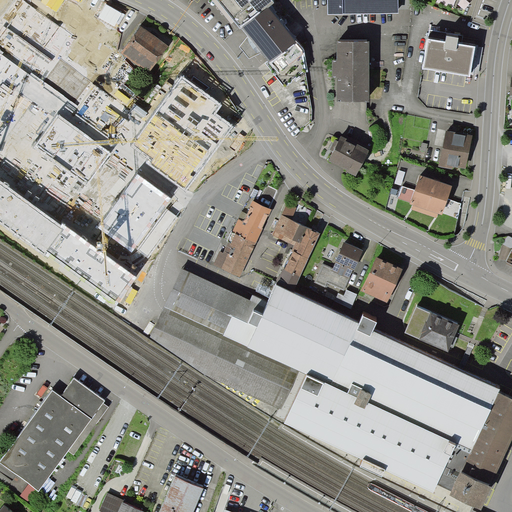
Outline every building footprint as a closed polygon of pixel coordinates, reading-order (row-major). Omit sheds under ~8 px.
[(274,2),(272,0),(216,0),(240,29),(241,28),(270,63),(296,42),(269,7),(274,2)] [(398,13),(398,0),(327,0),(328,15),(344,14),(343,14),(398,13)] [(4,38),(37,60),(60,26),(56,24),(36,10),(27,4),(4,38)] [(169,45),(141,25),(121,53),(138,65),(149,73),(169,45)] [(445,42),(427,39),(422,68),(423,68),(470,76),(475,46),(458,43),(459,38),(446,36),(445,42)] [(369,41),(337,41),(337,61),(332,61),(332,79),(337,79),(337,102),(369,102),(369,41)] [(68,80),(94,98),(109,76),(114,79),(121,70),(90,49),(68,80)] [(0,115),(14,96),(12,94),(27,72),(2,54),(0,57),(0,115)] [(223,105),(182,76),(131,146),(148,160),(146,164),(186,192),(235,126),(217,113),(223,105)] [(112,153),(59,115),(33,148),(87,186),(112,153)] [(473,136),(446,130),(438,166),(453,169),(453,166),(466,169),(473,136)] [(356,176),(369,150),(341,136),(339,142),(334,151),(329,161),(347,170),(347,171),(356,176)] [(334,151),(339,142),(335,140),(330,150),(334,151)] [(405,172),(399,170),(394,183),(401,185),(405,172)] [(171,198),(138,174),(98,228),(132,253),(171,198)] [(452,186),(420,175),(415,190),(411,202),(410,204),(413,205),(412,209),(437,218),(438,213),(442,215),(443,213),(448,199),(452,186)] [(0,224),(44,257),(45,255),(117,306),(137,278),(63,224),(61,225),(0,180),(0,224)] [(411,202),(415,190),(402,186),(398,198),(411,202)] [(458,218),(461,203),(448,199),(443,213),(458,218)] [(272,209),(253,200),(250,204),(251,205),(244,220),(239,218),(233,231),(236,232),(231,242),(229,241),(224,252),(220,251),(214,264),(240,276),(263,227),(262,227),(268,215),(268,216),(272,209)] [(291,220),(297,207),(288,203),(282,215),(291,220)] [(290,243),(299,224),(291,220),(282,215),(272,235),(290,243)] [(294,245),(292,250),(293,251),(308,259),(320,233),(299,224),(290,243),(294,245)] [(363,251),(344,242),(335,262),(336,262),(332,271),(349,279),(363,251)] [(284,270),(300,277),(308,259),(293,251),(284,270)] [(403,269),(376,257),(361,290),(387,302),(403,269)] [(470,454),(499,392),(500,389),(373,331),(377,323),(363,316),(359,323),(293,293),(276,284),(268,302),(265,307),(250,300),(182,268),(150,337),(205,374),(278,408),(289,388),(296,368),(307,373),(285,422),(363,459),(360,464),(382,476),(385,470),(434,492),(437,484),(456,447),(470,454)] [(293,293),(300,277),(284,270),(282,269),(276,284),(293,293)] [(357,295),(346,290),(344,295),(339,293),(335,301),(351,308),(357,295)] [(268,302),(253,295),(250,300),(265,307),(268,302)] [(448,352),(451,346),(455,336),(460,325),(417,307),(405,333),(448,352)] [(105,400),(74,378),(61,396),(52,390),(0,461),(0,462),(39,491),(103,403),(105,400)] [(511,439),(511,398),(499,392),(470,454),(456,447),(437,484),(451,491),(450,495),(481,510),(511,439)] [(108,407),(103,403),(69,451),(74,455),(108,407)] [(193,511),(203,488),(175,476),(159,511),(193,511)] [(117,511),(123,502),(123,500),(107,493),(99,511),(102,511),(117,511)] [(145,511),(123,502),(117,511),(145,511)]
